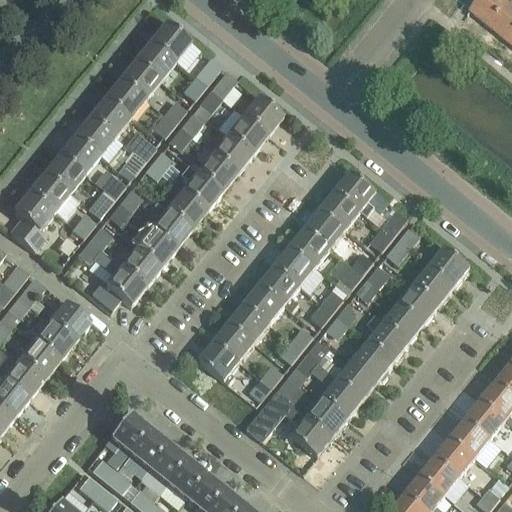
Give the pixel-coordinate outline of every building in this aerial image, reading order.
[(511,0),(488,0),(474,18),(511,48),(511,0)] [(149,48),(175,68),(190,49),(165,28),(149,48)] [(134,66),(159,87),(175,68),(149,48),(134,66)] [(220,73),(209,64),(193,84),(198,88),(200,86),(206,91),(220,73)] [(119,85),(144,105),(159,87),(134,66),(119,85)] [(216,99),(222,104),(236,86),(225,77),(209,97),(214,101),(216,99)] [(198,88),(193,84),(183,97),(194,106),(206,91),(200,86),(198,88)] [(144,105),(119,85),(104,104),(129,124),(144,105)] [(210,119),(221,105),(222,104),(216,99),(214,101),(209,97),(199,109),(210,119)] [(242,122),(267,142),(282,123),(257,102),(242,122)] [(114,143),(129,124),(104,104),(89,123),(114,143)] [(175,106),(163,121),(168,126),(170,124),(176,128),(186,116),(175,106)] [(191,119),(179,134),(184,139),(186,137),(192,141),(202,128),(191,119)] [(168,126),(163,121),(152,134),(164,143),(176,128),(170,124),(168,126)] [(227,140),(252,161),(267,142),(242,122),(227,140)] [(89,123),(74,141),(99,162),(107,168),(122,149),(114,143),(89,123)] [(180,156),(191,142),(192,141),(186,137),(184,139),(179,134),(168,147),(180,156)] [(211,159),(236,179),(252,161),(227,140),(211,159)] [(84,180),(99,162),(74,141),(59,160),(84,180)] [(145,166),(156,153),(144,144),(132,159),(138,163),(140,161),(145,166)] [(203,152),(196,161),(204,168),(196,178),(221,198),(236,179),(211,159),(203,152)] [(160,157),(148,172),(154,176),(156,174),(161,179),(160,180),(170,188),(180,176),(170,168),(172,166),(160,157)] [(138,163),(132,159),(122,171),(134,180),(145,166),(140,161),(138,163)] [(69,199),(84,180),(59,160),(43,179),(69,199)] [(188,171),(181,180),(189,187),(181,197),(206,217),(221,198),(196,178),(188,171)] [(160,180),(161,179),(156,174),(154,176),(148,172),(144,177),(156,186),(160,180)] [(335,197),(360,218),(367,223),(375,213),(368,208),(376,198),(351,178),(335,197)] [(78,207),(69,199),(43,179),(28,198),(53,218),(63,226),(78,207)] [(115,204),(125,191),(114,182),(102,197),(107,201),(109,199),(115,204)] [(130,195),(118,210),(123,214),(125,212),(131,217),(141,204),(130,195)] [(107,201),(102,197),(92,209),(103,218),(115,204),(109,199),(107,201)] [(166,215),(191,236),(206,217),(181,197),(166,215)] [(345,236),(360,218),(335,197),(320,216),(345,236)] [(39,236),(53,218),(28,198),(13,217),(21,224),(10,238),(33,257),(45,242),(39,236)] [(156,207),(149,216),(159,224),(151,234),(176,254),(191,236),(166,215),(156,207)] [(119,231),(130,217),(131,217),(125,212),(123,214),(118,210),(108,222),(119,231)] [(397,215),(380,235),(386,240),(388,238),(393,242),(408,224),(397,215)] [(320,216),(305,235),(330,255),(345,236),(320,216)] [(84,242),(95,228),(84,219),(72,233),(84,242)] [(100,232),(88,247),(93,252),(95,249),(101,254),(111,241),(100,232)] [(136,253),(161,273),(176,254),(151,234),(136,253)] [(404,251),(409,255),(419,243),(408,234),(396,248),(402,253),(404,251)] [(315,274),(330,255),(305,235),(290,254),(315,274)] [(386,240),(380,235),(370,248),(381,257),(393,242),(388,238),(386,240)] [(113,262),(121,252),(111,244),(103,254),(113,262)] [(93,252),(88,247),(77,260),(89,269),(92,265),(112,282),(105,291),(100,287),(91,299),(111,315),(121,304),(130,311),(146,292),(121,272),(100,255),(101,254),(95,249),(93,252)] [(397,270),(409,256),(409,255),(404,251),(402,253),(396,248),(386,261),(397,270)] [(121,254),(112,265),(121,272),(146,292),(161,273),(136,253),(130,260),(121,254)] [(445,253),(429,273),(454,293),(470,274),(445,253)] [(290,254),(275,272),(300,293),(309,300),(324,281),(315,274),(290,254)] [(362,258),(351,272),(350,273),(356,277),(357,275),(363,280),(373,267),(362,258)] [(7,295),(12,299),(28,279),(17,270),(3,288),(8,293),(7,295)] [(378,271),(366,286),(372,290),(373,288),(379,293),(389,280),(378,271)] [(292,302),(300,293),(275,272),(260,291),(285,311),(292,317),(299,307),(292,302)] [(356,277),(350,273),(340,285),(351,294),(363,280),(357,275),(356,277)] [(429,273),(414,291),(439,312),(454,293),(429,273)] [(45,292),(33,283),(17,303),(23,308),(24,305),(30,310),(45,292)] [(366,286),(356,298),(367,307),(379,293),(373,288),(372,290),(366,286)] [(0,310),(2,312),(12,299),(7,295),(8,293),(3,288),(0,291),(0,310)] [(260,291),(245,310),(270,330),(285,311),(260,291)] [(424,330),(439,312),(414,291),(399,310),(424,330)] [(333,317),(343,304),(332,295),(320,310),(326,314),(327,312),(333,317)] [(17,303),(7,316),(18,325),(30,310),(24,305),(23,308),(17,303)] [(348,308),(336,323),(342,327),(343,325),(349,330),(355,323),(351,311),(348,308)] [(49,328),(74,348),(90,329),(65,309),(49,328)] [(255,349),(270,330),(245,310),(230,329),(255,349)] [(326,314),(320,310),(310,323),(321,332),(333,317),(327,312),(326,314)] [(399,310),(384,329),(409,349),(424,330),(399,310)] [(377,338),(369,348),(394,368),(409,349),(384,329),(374,321),(367,330),(377,338)] [(339,342),(349,330),(343,325),(342,327),(336,323),(326,336),(334,342),(339,342)] [(0,347),(10,335),(0,326),(0,347)] [(34,346),(59,367),(74,348),(49,328),(34,346)] [(239,368),(255,349),(230,329),(214,347),(239,368)] [(303,354),(313,342),(302,333),(290,347),(295,352),(297,350),(303,354)] [(19,365),(44,385),(59,367),(34,346),(19,365)] [(329,355),(318,346),(306,360),(311,365),(313,363),(319,367),(329,355)] [(231,379),(239,368),(214,347),(199,367),(228,390),(234,381),(231,379)] [(295,352),(290,347),(280,360),(291,369),(303,354),(297,350),(295,352)] [(386,378),(394,368),(369,348),(354,366),(379,387),(383,387),(387,382),(386,378)] [(306,360),(295,373),(307,382),(311,377),(331,394),(323,404),(348,424),(364,405),(339,385),(338,385),(318,369),(319,367),(313,363),(311,365),(306,360)] [(0,372),(0,380),(4,384),(29,404),(44,385),(19,365),(11,375),(3,369),(0,372)] [(354,366),(339,385),(364,405),(379,387),(354,366)] [(511,369),(508,366),(498,379),(500,381),(495,387),(511,400),(511,369)] [(273,392),(283,379),(272,370),(260,385),(265,389),(267,387),(273,392)] [(287,383),(275,398),(281,402),(283,400),(288,405),(299,392),(287,383)] [(0,388),(0,411),(14,423),(29,404),(4,384),(0,388)] [(265,389),(260,385),(249,397),(261,407),(273,392),(267,387),(265,389)] [(506,427),(511,419),(511,400),(495,387),(490,393),(488,391),(478,404),(506,427)] [(275,398),(246,434),(262,447),(285,420),(293,410),(287,406),(288,405),(283,400),(281,402),(275,398)] [(323,404),(308,423),(333,443),(348,424),(323,404)] [(470,418),(465,425),(491,446),(506,427),(478,404),(468,416),(470,418)] [(333,443),(308,423),(293,410),(285,420),(300,432),(293,442),(318,462),(333,443)] [(0,440),(14,423),(0,411),(0,440)] [(110,444),(105,451),(114,459),(106,469),(116,477),(122,469),(150,435),(130,419),(117,435),(110,444)] [(475,464),(491,446),(465,425),(460,431),(457,429),(447,442),(475,464)] [(150,435),(122,469),(141,484),(148,475),(168,450),(150,435)] [(434,463),(460,483),(475,464),(447,442),(437,454),(440,456),(434,463)] [(187,465),(168,450),(148,475),(167,490),(187,465)] [(445,502),(460,483),(434,463),(429,469),(427,467),(417,479),(445,502)] [(91,476),(106,488),(116,477),(100,465),(91,476)] [(167,490),(158,501),(172,511),(179,511),(186,505),(206,480),(187,465),(167,490)] [(106,488),(120,499),(129,488),(116,477),(106,488)] [(404,500),(419,511),(437,511),(445,502),(417,479),(407,492),(409,494),(404,500)] [(186,505),(194,511),(210,511),(224,495),(206,480),(186,505)] [(102,493),(87,481),(78,492),(93,504),(102,493)] [(109,511),(116,504),(102,493),(93,504),(103,511),(109,511)] [(494,510),(500,502),(489,493),(482,501),(494,510)] [(242,511),(244,511),(224,495),(210,511),(242,511)] [(86,511),(87,511),(68,496),(55,511),(86,511)] [(135,511),(148,511),(153,507),(138,496),(129,507),(135,511)] [(419,511),(404,500),(399,506),(397,504),(390,511),(419,511)] [(482,501),(476,509),(480,511),(492,511),(494,510),(482,501)]
